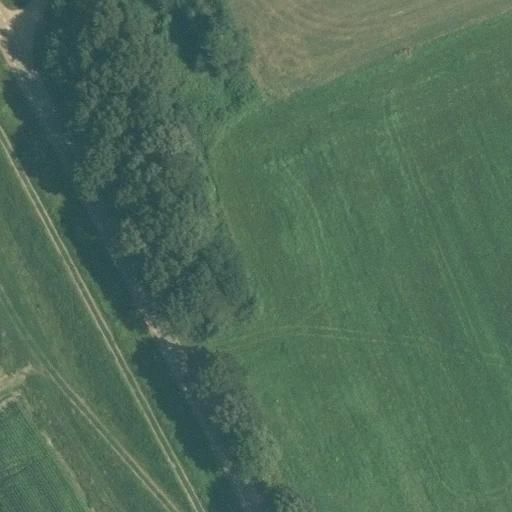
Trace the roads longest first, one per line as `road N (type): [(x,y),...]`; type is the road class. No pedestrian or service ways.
road 1 (tertiary): [(256,511),(0,26)]
road 2 (track): [(0,132),(200,511)]
road 3 (track): [(173,511),(59,383),(0,373)]
